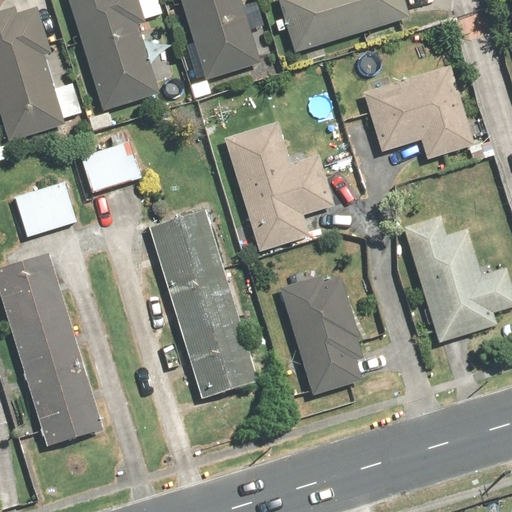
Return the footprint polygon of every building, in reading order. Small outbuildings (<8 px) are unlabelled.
[(60,0),(94,117),(157,99),(128,0),(60,0)] [(239,0),(170,0),(196,87),(259,69),(239,0)] [(269,0),(287,61),(413,25),(405,0),(269,0)] [(26,10),(0,17),(0,143),(0,144),(78,122),(68,87),(50,92),(26,10)] [(511,15),(503,18),(511,49),(511,15)] [(448,68),(353,95),(372,159),(416,147),(421,165),(472,151),(448,68)] [(275,124),(216,141),(251,258),(312,241),(305,217),(333,209),(317,157),(287,165),(275,124)] [(76,157),(87,196),(141,180),(130,141),(76,157)] [(9,198),(22,241),(79,225),(66,181),(9,198)] [(143,231),(194,408),(252,391),(201,214),(143,231)] [(435,221),(398,231),(431,346),(511,322),(511,293),(504,266),(477,274),(465,232),(441,239),(435,221)] [(48,257),(0,270),(0,315),(40,453),(100,436),(48,257)] [(337,274),(272,293),(303,399),(368,381),(337,274)]
